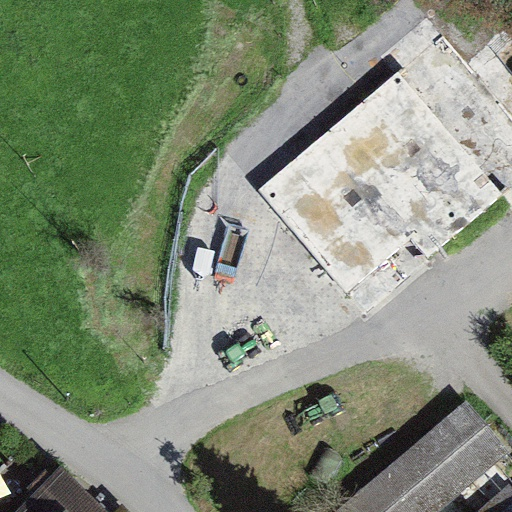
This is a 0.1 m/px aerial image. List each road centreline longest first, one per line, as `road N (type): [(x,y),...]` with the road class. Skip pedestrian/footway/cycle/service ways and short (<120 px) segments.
road 1 (track): [(185,430),(216,197),(305,91),(294,0)]
road 2 (track): [(511,270),(437,318),(226,403),(122,468)]
road 3 (track): [(0,394),(122,468),(163,511)]
road 4 (track): [(511,413),(437,318)]
